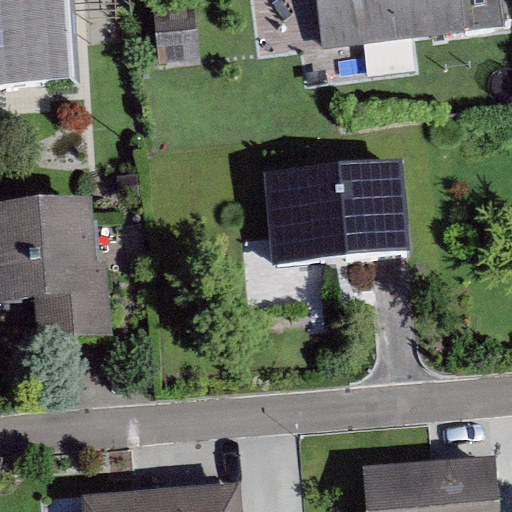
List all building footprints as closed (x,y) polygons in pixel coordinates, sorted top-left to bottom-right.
[(0,0),(0,96),(104,95),(102,0),(0,0)] [(511,56),(511,0),(325,0),(333,74),(511,56)] [(449,168),(294,177),(300,277),(455,267),(449,168)] [(143,345),(131,201),(0,212),(0,320),(72,314),(75,350),(143,345)] [(511,511),(511,468),(399,473),(400,511),(511,511)] [(263,511),(263,494),(105,498),(105,511),(263,511)]
